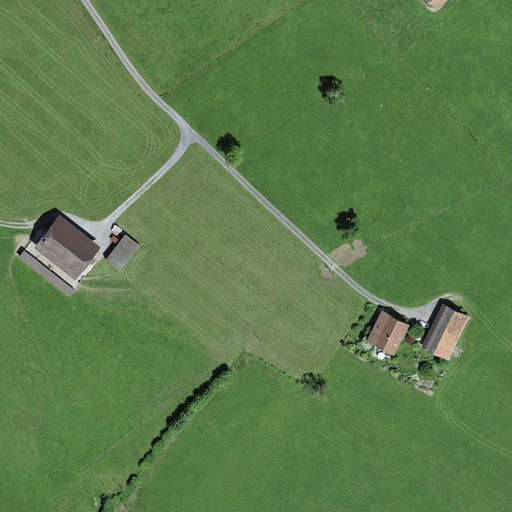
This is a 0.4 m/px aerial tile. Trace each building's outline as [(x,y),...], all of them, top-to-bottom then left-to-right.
[(427,0),(438,11),(449,0),(427,0)] [(73,278),(95,251),(56,219),(41,238),(44,241),(30,257),(41,266),(47,258),(73,278)] [(140,246),(125,234),(105,257),(120,269),(140,246)] [(442,305),(422,346),(449,359),(469,319),(442,305)] [(380,312),(364,341),(392,356),(408,326),(380,312)]
